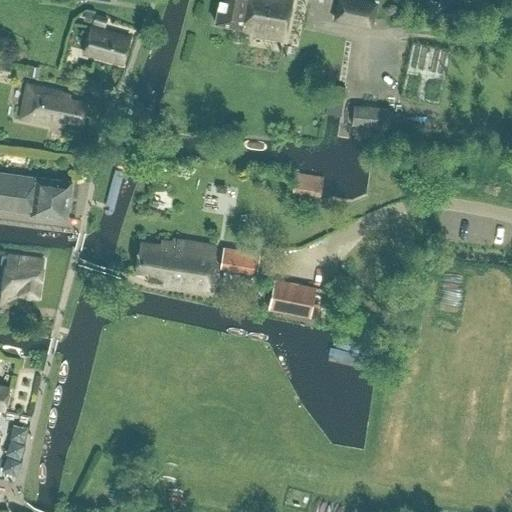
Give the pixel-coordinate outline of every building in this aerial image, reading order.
[(240,32),(283,40),(292,0),(219,0),(215,23),(241,28),(240,32)] [(299,0),(299,22),(310,22),(310,11),(322,11),(321,0),(299,0)] [(350,0),(346,21),(360,24),(361,19),(371,21),(375,4),(358,0),(350,0)] [(103,28),(106,17),(93,13),(90,24),(103,28)] [(90,26),(83,52),(123,63),(130,37),(90,26)] [(0,76),(9,78),(12,62),(0,60),(0,76)] [(63,120),(81,124),(86,103),(68,99),(69,95),(60,93),(61,91),(26,84),(19,118),(62,126),(63,120)] [(387,129),(388,112),(388,108),(352,105),(350,126),(387,129)] [(30,214),(66,219),(71,181),(35,176),(35,177),(0,172),(0,208),(30,212),(30,214)] [(285,192),(313,196),(316,177),(288,173),(285,192)] [(162,283),(208,290),(215,246),(173,239),(172,242),(161,240),(160,245),(140,242),(136,271),(147,272),(146,281),(162,283)] [(221,247),(217,268),(253,273),(256,252),(221,247)] [(0,303),(17,294),(38,297),(43,259),(7,254),(7,256),(2,255),(0,264),(5,265),(2,284),(0,283),(0,294),(0,295),(0,303)] [(273,280),(268,311),(311,318),(316,288),(273,280)] [(0,408),(4,409),(9,387),(0,384),(0,408)] [(0,474),(14,476),(19,426),(3,424),(0,453),(0,474)]
